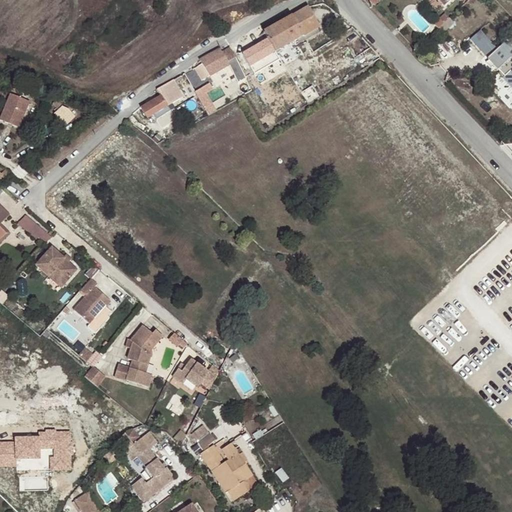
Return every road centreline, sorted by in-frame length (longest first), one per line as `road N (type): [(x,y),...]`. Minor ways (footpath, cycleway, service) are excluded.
road 1 (residential): [(292,0),(121,108),(27,197),(161,313)]
road 2 (unclassified): [(511,170),(353,0)]
